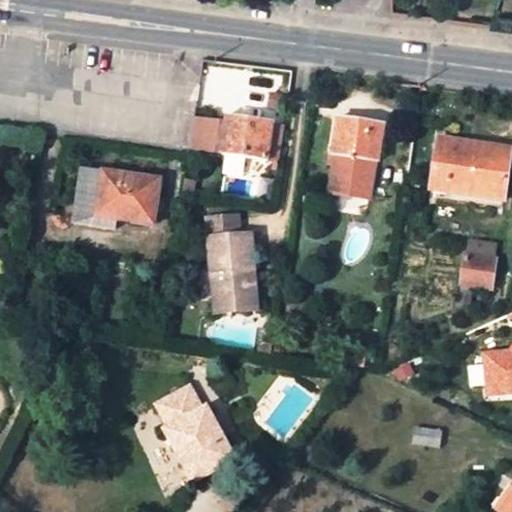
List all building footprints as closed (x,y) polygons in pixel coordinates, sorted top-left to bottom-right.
[(195,111),(190,147),(207,148),(210,123),(212,114),(195,111)] [(222,151),(221,152),(267,158),(272,123),(226,116),(225,125),(222,151)] [(331,183),(372,190),(377,160),(379,160),(384,124),(338,118),(333,153),(329,152),(327,166),(334,166),(331,183)] [(222,151),(225,125),(210,123),(207,148),(222,151)] [(283,125),(272,123),(267,158),(278,160),(283,125)] [(511,148),(440,137),(433,184),(448,186),(448,190),(504,198),(511,148)] [(154,223),(159,179),(83,169),(76,220),(115,226),(116,217),(154,223)] [(372,190),(331,183),(330,193),(371,199),(372,190)] [(195,186),(185,184),(183,194),(193,195),(195,186)] [(213,219),(215,238),(240,236),(239,217),(213,219)] [(217,314),(251,311),(247,269),(258,268),(255,235),(240,236),(215,238),(209,239),(217,314)] [(468,239),(466,252),(496,256),(498,243),(468,239)] [(496,256),(466,252),(462,282),(492,286),(496,256)] [(263,310),(258,268),(247,269),(251,311),(263,310)] [(474,287),(461,285),(460,293),(473,295),(474,287)] [(511,346),(500,356),(487,354),(484,381),(506,384),(511,379),(511,346)] [(185,387),(156,404),(168,427),(162,430),(192,482),(235,457),(207,407),(199,411),(185,387)] [(499,511),(511,511),(511,487),(496,509),(499,511)]
